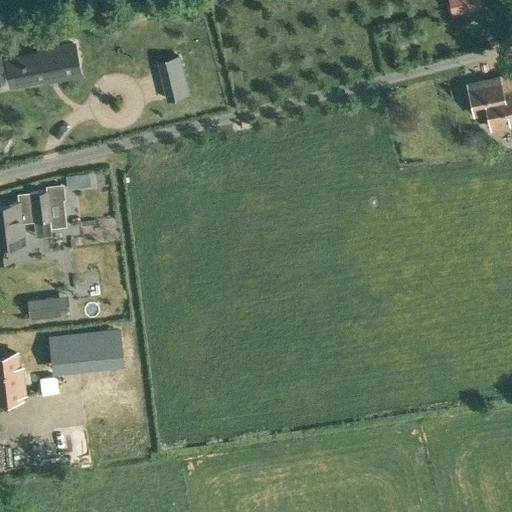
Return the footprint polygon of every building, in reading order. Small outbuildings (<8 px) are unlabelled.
[(4,56),(10,85),(79,72),(73,43),(71,43),(57,46),(4,56)] [(183,75),(178,55),(158,60),(163,79),(183,75)] [(498,77),(467,84),(473,111),(486,108),(491,127),(511,122),(511,85),(500,88),(498,77)] [(65,224),(60,183),(46,185),(47,189),(30,191),(30,192),(33,217),(33,219),(51,217),(51,225),(65,224)] [(18,201),(0,202),(0,257),(10,257),(9,247),(24,245),(21,218),(33,217),(30,192),(17,194),(18,201)] [(71,260),(74,288),(67,289),(73,331),(59,333),(59,331),(22,336),(27,371),(62,366),(63,371),(78,369),(90,464),(150,456),(127,282),(104,285),(100,257),(71,260)] [(53,296),(28,300),(30,316),(55,313),(53,296)] [(20,393),(24,393),(21,366),(17,366),(15,352),(0,353),(0,399),(21,397),(20,393)]
